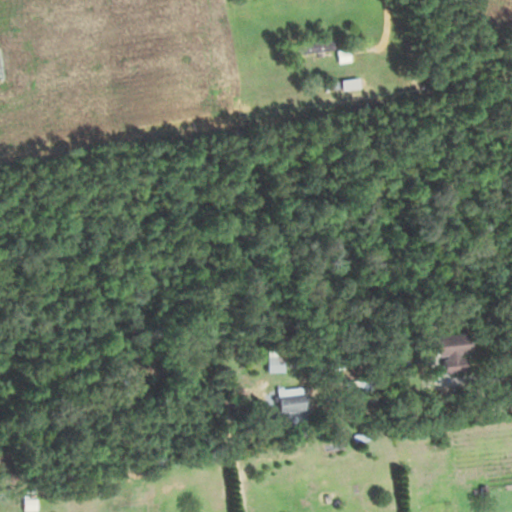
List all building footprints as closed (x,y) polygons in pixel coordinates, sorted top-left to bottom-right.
[(289,52),(333,50),(333,40),(289,42),(289,52)] [(339,88),(356,88),(356,78),(339,79),(339,88)] [(432,356),(440,356),(440,371),(461,371),(461,352),(469,351),(468,333),(432,334),(432,356)] [(280,370),(280,349),(263,349),(263,370),(280,370)] [(300,386),(273,386),(273,411),(300,411),(300,386)]
